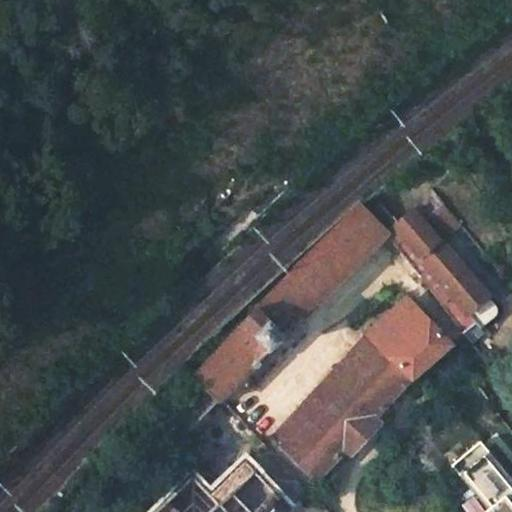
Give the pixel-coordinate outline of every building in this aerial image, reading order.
[(54,0),(66,11),(75,0),(54,0)] [(462,224),(444,202),(423,221),(442,242),(460,225),(462,224)] [(246,321),(193,377),(218,401),(220,399),(271,349),(285,336),(393,235),(372,213),(364,205),(362,203),(256,308),(245,320),(246,321)] [(382,205),(372,213),(393,235),(463,333),(467,338),(496,318),(496,317),(498,312),(498,310),(495,304),(442,242),(423,221),(413,209),(396,223),(382,205)] [(406,301),(405,300),(368,333),(413,377),(449,345),(451,344),(416,307),(415,306),(411,303),(410,303),(408,301),(406,301)] [(375,418),(413,377),(368,333),(364,334),(269,436),(278,445),(271,453),(307,492),(309,490),(317,481),(347,449),(375,418)] [(193,377),(144,428),(168,453),(169,452),(218,401),(193,377)] [(511,511),(511,479),(479,442),(452,463),(474,495),(460,506),(465,511),(511,511)] [(192,474),(154,511),(287,511),(292,508),(245,460),(211,494),(192,474)]
